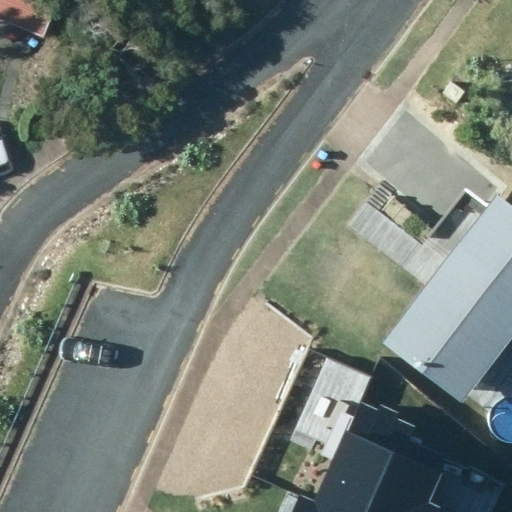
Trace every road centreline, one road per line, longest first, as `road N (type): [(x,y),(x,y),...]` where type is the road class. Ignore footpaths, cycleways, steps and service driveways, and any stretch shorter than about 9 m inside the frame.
road 1 (residential): [(377,0),(225,226),(92,511)]
road 2 (residential): [(0,264),(55,197),(262,52)]
